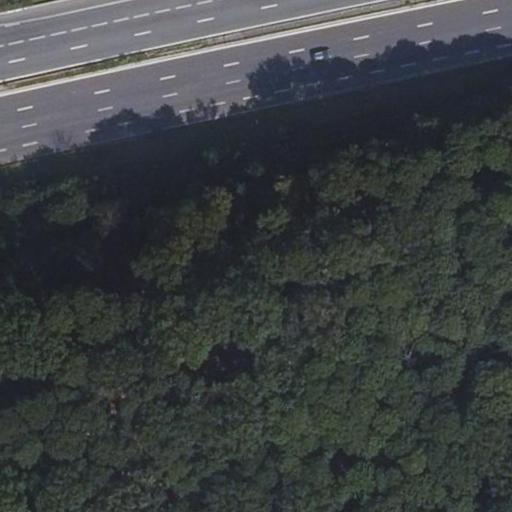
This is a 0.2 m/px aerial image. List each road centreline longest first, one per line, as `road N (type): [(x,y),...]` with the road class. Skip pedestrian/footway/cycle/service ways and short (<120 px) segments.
road 1 (motorway): [(0,129),(511,23)]
road 2 (motorway): [(291,0),(0,59)]
